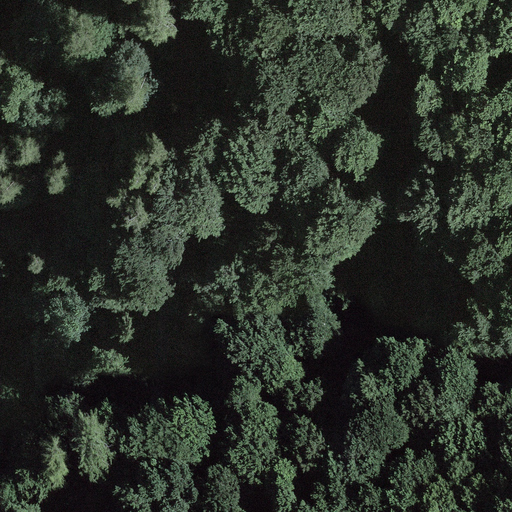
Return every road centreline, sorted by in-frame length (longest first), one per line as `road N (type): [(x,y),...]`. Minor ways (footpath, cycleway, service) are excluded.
road 1 (track): [(107,511),(135,460),(157,390),(180,168),(179,0)]
road 2 (track): [(462,0),(468,49),(511,196)]
